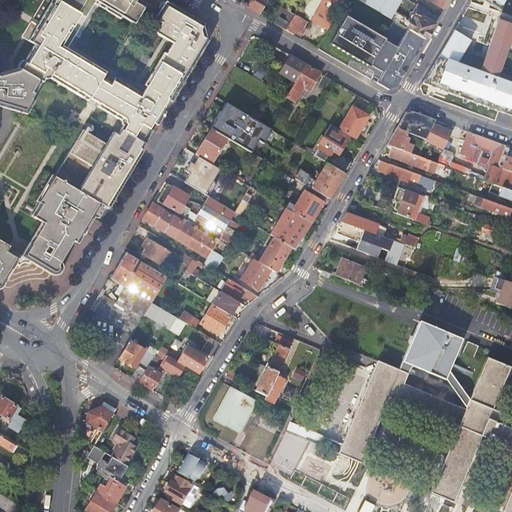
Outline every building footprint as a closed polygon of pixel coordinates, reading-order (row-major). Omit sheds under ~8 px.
[(21,60),(21,61),(22,61),(18,68),(42,83),(44,79),(49,78),(88,101),(93,104),(120,121),(121,125),(122,126),(120,129),(144,144),(152,131),(149,129),(153,123),(158,125),(169,107),(209,41),(207,40),(203,25),(204,24),(165,1),(154,19),(161,23),(155,32),(173,43),(153,75),(151,74),(144,84),(145,85),(146,88),(144,91),(142,94),(115,77),(111,82),(107,80),(103,77),(105,72),(58,43),(60,40),(63,35),(72,41),(96,1),(135,25),(147,5),(140,1),(140,0),(52,0),(40,21),(39,21),(38,24),(37,26),(36,27),(35,29),(28,40),(35,44),(24,61),(21,60)] [(40,21),(52,0),(43,0),(33,17),(36,19),(39,21),(40,21)] [(244,0),(242,3),(260,14),(267,0),(244,0)] [(278,16),(289,23),(299,6),(288,0),(283,0),(275,15),(278,16)] [(285,30),(293,34),(294,32),(299,36),(304,30),(302,29),(306,23),(300,19),(302,15),(328,29),(342,0),(302,0),(299,6),(289,23),(285,30)] [(346,0),(363,9),(365,5),(357,0),(346,0)] [(428,0),(443,9),(448,0),(357,0),(365,5),(381,14),(395,22),(400,14),(395,11),(401,0),(428,0)] [(407,29),(425,39),(439,17),(416,4),(411,12),(415,14),(411,21),(407,28),(407,29)] [(381,14),(374,26),(383,31),(382,33),(390,37),(398,24),(395,22),(381,14)] [(398,24),(407,28),(411,21),(400,14),(395,22),(398,24)] [(386,39),(346,15),(329,43),(370,67),(371,65),(383,72),(397,48),(385,41),(386,39)] [(273,23),(285,30),(289,23),(278,16),(273,23)] [(511,36),(511,22),(498,18),(489,43),(507,49),(511,36)] [(25,38),(28,40),(35,29),(36,27),(37,26),(33,24),(30,22),(30,23),(22,36),(25,38)] [(383,72),(376,83),(388,90),(397,87),(425,39),(407,29),(397,48),(383,72)] [(470,38),(454,29),(423,82),(511,114),(511,80),(498,76),(507,49),(489,43),(479,69),(456,61),(470,38)] [(295,82),(305,65),(289,56),(279,73),(295,82)] [(0,106),(8,109),(24,114),(42,83),(18,68),(22,61),(21,61),(17,68),(5,71),(0,72),(0,106)] [(309,91),(320,73),(305,65),(295,82),(286,97),(294,102),(303,87),(309,91)] [(324,91),(330,80),(324,76),(318,87),(324,91)] [(220,112),(218,111),(212,121),(214,122),(210,128),(250,152),(257,140),(263,144),(271,130),(225,103),(220,112)] [(338,130),(355,140),(368,117),(352,107),(338,130)] [(433,125),(435,120),(412,111),(405,114),(386,145),(391,147),(409,153),(412,145),(406,143),(407,133),(425,140),(433,125)] [(451,133),(433,125),(425,140),(443,148),(451,133)] [(314,156),(325,163),(332,151),(338,155),(349,137),(331,127),(320,145),(321,145),(314,156)] [(144,144),(120,129),(117,135),(112,132),(106,144),(82,129),(55,176),(54,177),(102,205),(108,209),(143,151),(141,149),(144,144)] [(208,131),(194,154),(196,155),(208,163),(212,157),(215,159),(225,141),(208,131)] [(511,172),(497,167),(505,146),(468,132),(460,153),(472,158),(477,145),(493,151),(484,176),(470,171),(469,175),(501,187),(511,190),(511,172)] [(511,159),(507,157),(510,147),(505,146),(497,167),(511,172),(511,159)] [(409,153),(391,147),(388,156),(434,173),(436,166),(439,167),(441,165),(436,163),(409,153)] [(452,152),(443,148),(436,163),(441,165),(444,166),(448,167),(454,156),(452,152)] [(189,173),(183,183),(208,197),(216,183),(212,181),(219,169),(208,163),(196,155),(186,172),(189,173)] [(419,175),(381,161),(378,172),(416,185),(419,175)] [(295,179),(328,199),(343,174),(326,164),(318,177),(316,175),(314,178),(317,179),(316,181),(307,177),(308,175),(300,170),(295,179)] [(461,176),(463,173),(448,167),(444,166),(442,169),(461,176)] [(54,177),(51,175),(36,201),(39,203),(31,216),(42,222),(21,257),(27,261),(29,262),(52,276),(59,274),(62,267),(59,261),(62,260),(73,242),(78,244),(102,205),(54,177)] [(419,175),(416,185),(428,190),(432,180),(419,175)] [(257,192),(266,197),(269,193),(256,185),(257,184),(253,181),(249,187),(257,192)] [(166,184),(156,201),(157,202),(163,205),(177,214),(188,197),(166,184)] [(257,192),(249,187),(247,191),(255,196),(257,192)] [(511,190),(501,187),(498,195),(511,200),(511,190)] [(393,199),(395,203),(397,202),(400,203),(404,190),(397,188),(393,199)] [(409,215),(408,218),(427,225),(429,218),(416,213),(422,197),(404,190),(400,203),(397,202),(395,203),(393,208),(394,210),(397,211),(409,215)] [(291,212),(310,224),(323,203),(304,191),(295,207),(291,212)] [(511,209),(475,196),(472,205),(508,218),(511,209)] [(234,213),(208,197),(203,206),(194,203),(185,218),(219,238),(230,220),(234,213)] [(207,258),(216,243),(218,240),(216,238),(214,241),(205,236),(207,233),(205,232),(203,235),(195,230),(196,227),(194,226),(192,228),(184,223),(185,221),(183,219),(181,222),(158,208),(160,206),(161,207),(163,205),(157,202),(155,206),(152,204),(142,219),(207,258)] [(291,212),(295,207),(288,203),(285,209),(291,212)] [(292,247),(295,249),(298,243),(297,242),(310,224),(291,212),(285,209),(270,234),(274,236),(292,247)] [(239,216),(234,213),(230,220),(235,223),(239,216)] [(346,213),(341,222),(363,229),(383,237),(385,229),(346,213)] [(230,220),(219,238),(227,243),(238,225),(235,223),(230,220)] [(383,237),(363,229),(355,250),(377,258),(381,248),(388,251),(392,240),(383,237)] [(271,270),(276,273),(292,247),(274,236),(259,262),(260,263),(271,270)] [(138,252),(164,267),(172,254),(146,239),(138,252)] [(416,249),(418,242),(410,239),(408,246),(416,249)] [(404,245),(392,240),(388,251),(384,260),(396,265),(404,245)] [(0,289),(1,289),(3,286),(15,267),(18,267),(21,264),(22,264),(25,263),(28,264),(29,262),(27,261),(21,257),(8,249),(9,247),(0,241),(0,289)] [(203,264),(214,271),(227,249),(216,243),(207,258),(203,264)] [(138,295),(151,303),(167,277),(125,253),(110,278),(125,287),(138,295)] [(185,271),(191,274),(198,261),(193,258),(185,271)] [(255,271),(260,263),(259,262),(254,259),(249,268),(255,271)] [(342,259),(335,275),(357,284),(364,268),(342,259)] [(258,290),(271,270),(260,263),(255,271),(249,268),(248,267),(243,276),(250,280),(248,284),(258,290)] [(239,279),(248,284),(250,280),(243,276),(241,275),(239,279)] [(511,309),(511,282),(494,277),(489,290),(499,294),(496,303),(511,309)] [(241,296),(251,302),(258,297),(228,279),(221,292),(236,301),(238,302),(241,296)] [(138,295),(125,287),(119,296),(133,304),(138,295)] [(213,305),(230,315),(239,303),(238,302),(236,301),(221,292),(213,305)] [(144,314),(151,303),(138,295),(133,304),(125,317),(119,327),(132,335),(144,314)] [(119,296),(112,309),(125,317),(133,304),(119,296)] [(112,309),(94,299),(88,309),(119,327),(125,317),(112,309)] [(177,318),(175,317),(151,303),(144,314),(157,321),(163,325),(170,329),(177,318)] [(185,323),(196,330),(200,324),(218,335),(229,317),(211,305),(200,322),(183,311),(178,319),(185,323)] [(178,334),(185,323),(178,319),(177,318),(170,329),(178,334)] [(465,388),(478,354),(457,346),(460,338),(417,321),(415,326),(397,370),(405,373),(407,369),(411,366),(448,382),(465,405),(468,398),(460,386),(465,388)] [(277,334),(273,343),(278,345),(288,350),(292,341),(277,334)] [(128,341),(118,358),(134,368),(144,351),(128,341)] [(279,368),(288,350),(278,345),(268,365),(266,367),(277,372),(279,368)] [(150,348),(147,352),(154,356),(155,355),(157,352),(150,348)] [(162,348),(160,352),(166,356),(169,357),(169,358),(172,354),(162,348)] [(155,355),(164,360),(166,356),(160,352),(158,350),(157,352),(155,355)] [(184,367),(197,374),(207,358),(193,350),(189,358),(182,353),(177,362),(184,367)] [(131,378),(138,383),(148,367),(154,356),(147,352),(131,378)] [(177,377),(184,367),(177,362),(169,358),(169,357),(166,356),(164,360),(159,366),(177,377)] [(468,398),(465,405),(463,409),(402,384),(405,373),(397,370),(375,361),(372,370),(342,445),(328,439),(324,448),(349,458),(356,462),(360,463),(388,398),(457,426),(433,483),(419,477),(415,487),(423,490),(452,503),(480,435),(511,448),(511,487),(502,511),(511,511),(511,367),(492,360),(485,357),(482,364),(468,398)] [(138,383),(151,390),(154,386),(158,379),(161,374),(148,367),(138,383)] [(255,391),(265,396),(277,372),(266,367),(255,391)] [(264,400),(272,404),(284,379),(278,377),(282,370),(279,368),(277,372),(265,396),(264,400)] [(305,372),(298,369),(294,378),(300,381),(305,372)] [(237,377),(235,380),(246,386),(249,381),(238,375),(237,377)] [(227,419),(241,426),(255,400),(239,391),(240,388),(232,383),(214,416),(225,422),(227,419)] [(1,396),(0,397),(0,414),(8,419),(16,405),(1,396)] [(103,402),(100,407),(113,414),(115,409),(111,407),(103,402)] [(113,414),(100,407),(87,413),(86,422),(97,428),(103,431),(113,414)] [(9,426),(20,431),(26,418),(16,412),(9,426)] [(239,430),(241,426),(227,419),(225,422),(239,430)] [(328,439),(288,422),(284,431),(297,436),(322,447),(324,448),(328,439)] [(252,445),(266,451),(274,432),(260,426),(252,445)] [(103,431),(97,428),(90,439),(96,442),(103,431)] [(118,444),(111,456),(126,465),(137,447),(131,443),(134,438),(118,428),(111,440),(118,444)] [(18,444),(0,433),(0,445),(13,453),(18,444)] [(94,446),(87,458),(98,464),(105,453),(94,446)] [(205,463),(188,454),(178,472),(195,482),(205,463)] [(184,502),(194,485),(178,476),(167,492),(184,502)] [(108,498),(116,503),(126,487),(111,478),(105,487),(101,484),(96,491),(108,498)] [(199,488),(194,485),(184,502),(191,505),(199,488)] [(96,491),(93,489),(86,501),(90,503),(86,510),(88,511),(107,511),(108,511),(111,511),(116,505),(107,500),(108,498),(96,491)] [(218,492),(214,496),(228,502),(232,492),(225,496),(223,491),(218,492)] [(267,511),(273,501),(255,492),(251,501),(246,511),(267,511)] [(0,507),(8,511),(19,511),(22,507),(0,493),(0,507)] [(178,511),(179,511),(162,501),(155,511),(178,511)]
